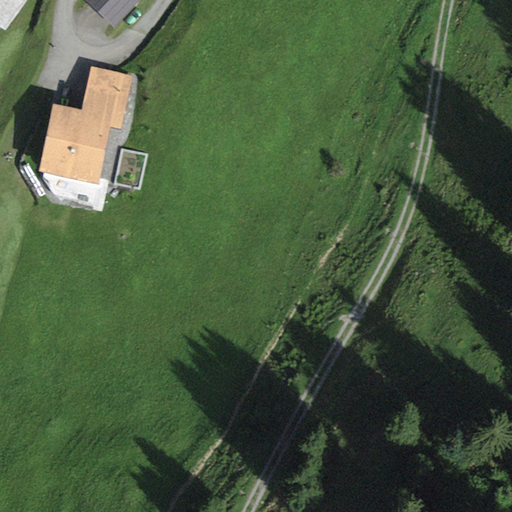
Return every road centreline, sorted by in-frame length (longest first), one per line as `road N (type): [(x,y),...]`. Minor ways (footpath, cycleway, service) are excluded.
road 1 (track): [(252,511),(323,354),(426,205),(423,94)]
road 2 (residential): [(63,0),(61,26),(102,53),(144,25)]
